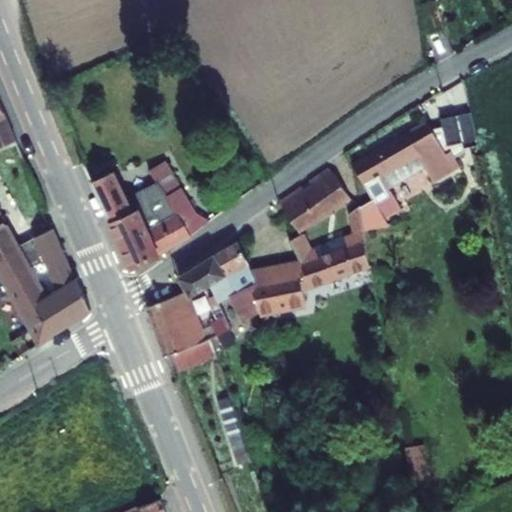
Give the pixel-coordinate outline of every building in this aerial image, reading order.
[(409,12),(417,44),(431,41),(425,8),(409,12)] [(0,141),(10,135),(0,111),(0,276),(41,350),(89,307),(78,278),(74,281),(50,226),(30,234),(46,270),(28,279),(0,223),(0,141)] [(240,257),(184,282),(189,306),(228,292),(235,315),(248,311),(251,324),(291,310),(290,301),(361,275),(356,250),(361,250),(382,236),(371,212),(438,178),(444,167),(440,132),(424,136),(423,142),(412,145),(410,140),(348,172),(366,206),(357,213),(345,215),(350,253),(329,258),(312,232),(287,245),(295,268),(246,286),(240,257)] [(333,169),(283,199),(300,226),(347,197),(333,169)] [(104,184),(85,193),(126,279),(184,246),(170,225),(143,242),(131,219),(124,223),(104,184)] [(185,296),(148,305),(161,357),(168,355),(176,377),(219,366),(213,344),(202,346),(185,296)] [(225,314),(215,316),(220,335),(229,332),(225,314)] [(157,511),(152,502),(129,511),(157,511)]
